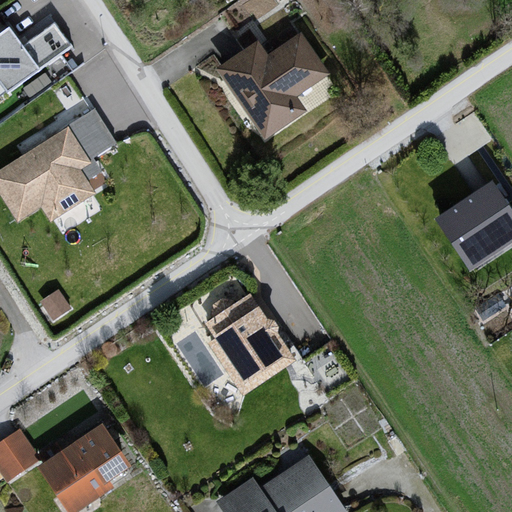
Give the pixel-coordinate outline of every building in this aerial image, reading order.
[(12,31),(0,39),(0,84),(9,97),(74,50),(56,26),(25,49),(12,31)] [(219,67),(264,137),(307,109),(298,97),(329,77),(303,36),(272,56),(261,40),(219,67)] [(95,116),(0,173),(0,192),(19,223),(43,208),(52,223),(96,196),(92,190),(104,183),(90,161),(114,146),(95,116)] [(435,220),(469,272),(511,244),(511,211),(493,183),(435,220)] [(51,314),(70,304),(60,286),(41,296),(51,314)] [(214,341),(249,395),(296,365),(261,311),(214,341)] [(37,468),(66,511),(130,468),(100,425),(37,468)] [(0,443),(0,469),(6,478),(37,456),(18,430),(0,443)] [(217,502),(223,511),(343,511),(310,459),(261,490),(254,479),(217,502)]
